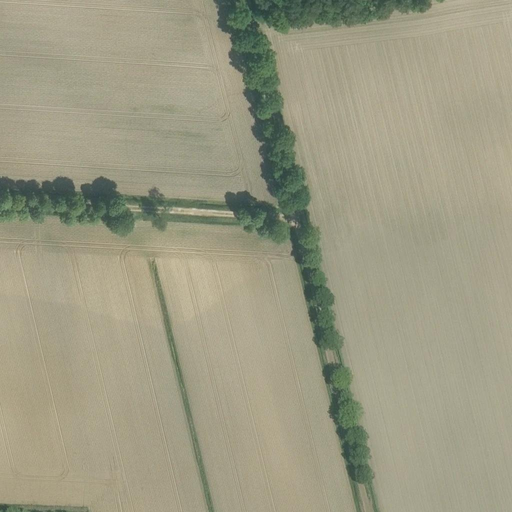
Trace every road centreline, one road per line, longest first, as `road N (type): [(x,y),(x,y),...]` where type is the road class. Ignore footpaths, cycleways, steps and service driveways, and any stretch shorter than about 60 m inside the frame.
road 1 (track): [(294,217),(367,511)]
road 2 (track): [(0,200),(294,217)]
road 3 (track): [(239,0),(294,217)]
